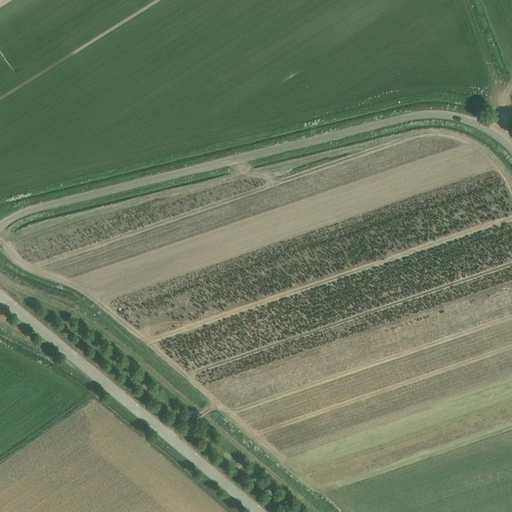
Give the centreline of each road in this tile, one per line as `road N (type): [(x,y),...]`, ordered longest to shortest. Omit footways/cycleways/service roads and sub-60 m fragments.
road 1 (unclassified): [(511,150),(457,114),(425,114),(41,209),(0,229)]
road 2 (tertiary): [(254,511),(0,297)]
